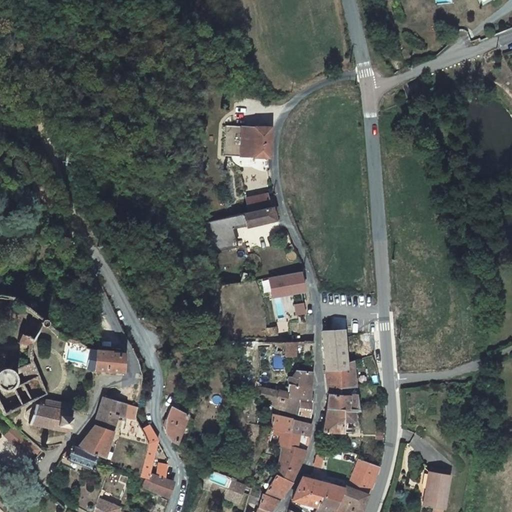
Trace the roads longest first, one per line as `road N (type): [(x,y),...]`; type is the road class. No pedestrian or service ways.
road 1 (residential): [(170,511),(180,477),(153,424),(160,376),(86,243),(94,282),(133,367),(127,379),(101,382),(88,423),(33,473)]
road 2 (residential): [(317,308),(275,163),(283,115),(310,86),(366,73)]
road 3 (tertiary): [(369,90),(384,312)]
road 4 (track): [(86,243),(0,45)]
road 5 (residential): [(369,90),(511,33)]
road 6 (tertiary): [(390,381),(391,439),(370,511)]
